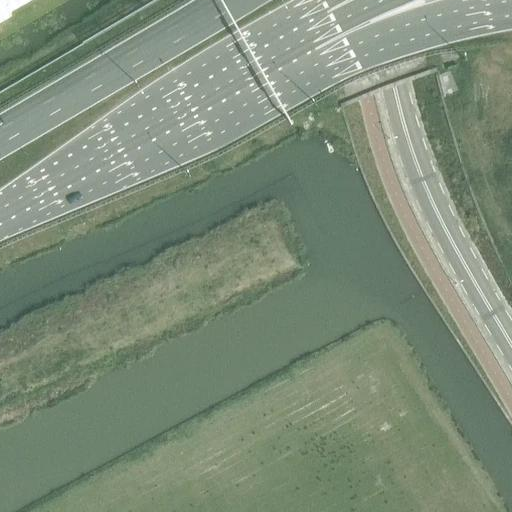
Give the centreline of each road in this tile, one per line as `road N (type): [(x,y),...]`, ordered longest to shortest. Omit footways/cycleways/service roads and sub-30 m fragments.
road 1 (tertiary): [(511,349),(426,193),(391,87),(375,0)]
road 2 (primary): [(0,213),(310,44)]
road 3 (primary): [(232,0),(0,135)]
road 4 (primary): [(310,44),(375,40),(511,8)]
